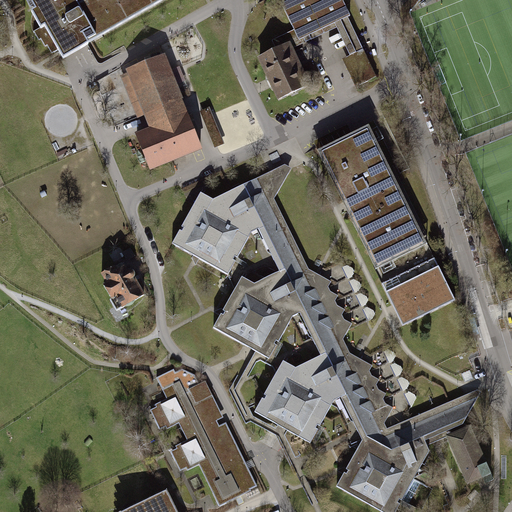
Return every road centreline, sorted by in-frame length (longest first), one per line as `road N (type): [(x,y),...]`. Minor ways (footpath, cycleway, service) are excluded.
road 1 (residential): [(375,0),(511,393)]
road 2 (track): [(77,84),(160,287),(163,334),(174,351),(208,371)]
road 3 (track): [(208,371),(261,477),(293,487),(333,473)]
road 4 (track): [(174,351),(151,368),(92,360),(11,294)]
road 5 (track): [(0,285),(102,334),(129,342),(163,334)]
road 6 (track): [(77,84),(225,0)]
road 7 (track): [(236,0),(236,59),(277,139)]
road 8 (track): [(3,0),(32,66),(77,84)]
